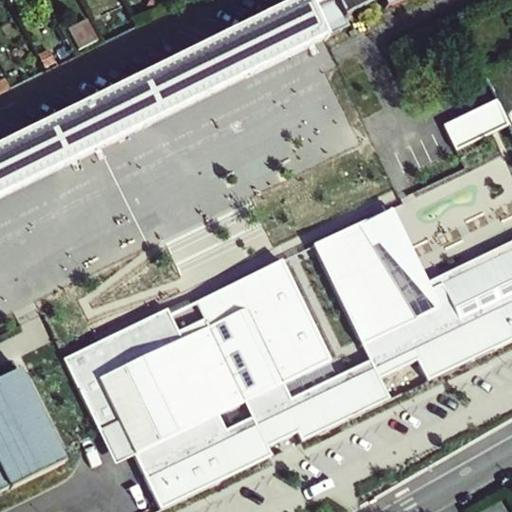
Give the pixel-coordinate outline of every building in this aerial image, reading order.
[(332,0),(298,0),(221,38),(244,84),(326,43),(325,42),(348,31),(343,21),(332,0)] [(383,11),(404,0),(332,0),(343,21),(380,3),(383,11)] [(99,41),(89,22),(71,31),(81,50),(99,41)] [(221,38),(126,85),(149,130),(244,84),(221,38)] [(511,61),(511,60),(485,73),(507,118),(511,115),(511,61)] [(126,85),(35,130),(57,175),(149,130),(126,85)] [(0,203),(57,175),(35,130),(0,147),(0,203)] [(511,245),(428,286),(390,210),(312,248),(368,362),(290,401),(282,386),(329,363),(279,263),(168,317),(165,311),(62,361),(114,466),(133,457),(144,480),(160,511),(270,458),(266,449),(295,435),(300,445),(388,402),(378,381),(416,362),(427,383),(511,341),(511,245)] [(0,496),(14,490),(15,492),(69,465),(23,372),(5,381),(0,371),(0,496)]
